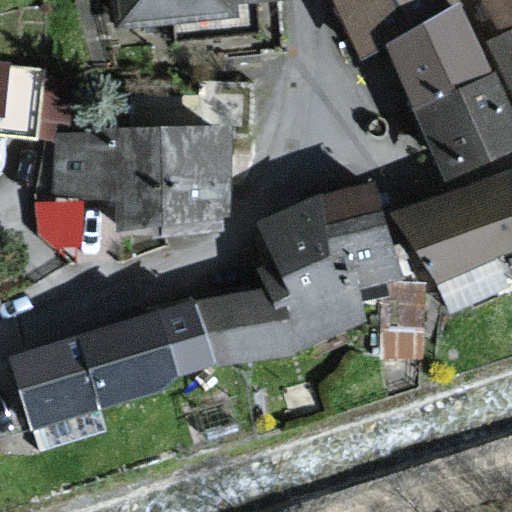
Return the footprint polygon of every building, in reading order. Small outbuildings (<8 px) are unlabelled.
[(101,0),(103,36),(244,28),(243,4),(268,3),(267,0),(101,0)] [(325,0),(356,57),(373,47),(448,7),(444,0),(325,0)] [(511,0),(473,0),(493,38),(511,28),(511,0)] [(373,47),(408,112),(483,72),(448,7),(373,47)] [(511,28),(493,38),(484,43),(511,96),(511,28)] [(42,71),(0,66),(0,134),(50,140),(52,123),(65,124),(69,82),(41,79),(42,71)] [(483,72),(408,112),(446,182),(511,147),(511,134),(495,102),(498,100),(483,72)] [(231,227),(233,133),(58,129),(57,197),(122,199),(121,224),(231,227)] [(511,253),(511,176),(388,215),(428,276),(511,253)] [(307,208),(321,257),(381,240),(367,191),(307,208)] [(267,266),(254,269),(259,289),(264,306),(277,302),(289,346),(360,326),(353,303),(344,271),(326,276),(321,257),(307,208),(299,210),(254,223),(267,266)] [(380,284),(393,280),(381,240),(321,257),(326,276),(344,271),(353,303),(383,295),(380,284)] [(192,308),(209,369),(289,346),(277,302),(264,306),(259,289),(192,308)] [(170,393),(167,381),(209,369),(192,308),(189,299),(59,336),(62,347),(14,361),(33,425),(93,408),(95,414),(170,393)]
